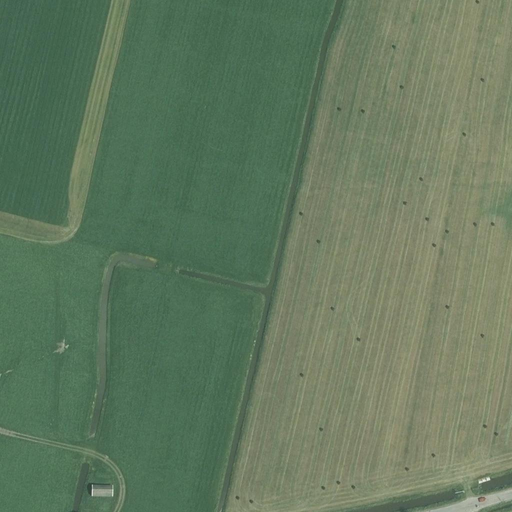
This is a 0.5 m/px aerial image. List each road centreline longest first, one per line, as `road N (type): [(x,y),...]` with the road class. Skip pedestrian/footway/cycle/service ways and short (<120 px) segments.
road 1 (track): [(110,0),(59,237),(66,442)]
road 2 (track): [(488,264),(458,437),(471,511)]
